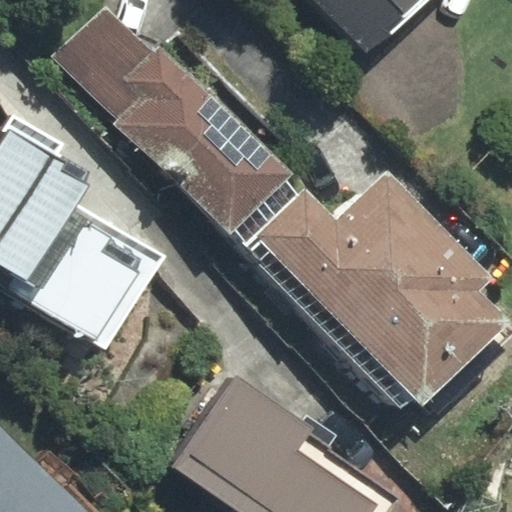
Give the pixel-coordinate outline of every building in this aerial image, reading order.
[(130,0),(90,0),(36,58),(219,229),(292,151),(130,0)] [(329,0),(379,47),(423,0),(329,0)] [(19,113),(0,139),(0,237),(30,259),(20,273),(106,334),(169,247),(93,193),(106,175),(19,113)] [(253,229),(423,394),(511,327),(511,307),(486,282),(500,267),(387,158),(374,171),(341,139),(303,178),(253,229)] [(257,511),(379,511),(390,497),(307,439),(318,424),(238,369),(178,457),(257,511)] [(113,511),(58,455),(48,464),(0,415),(0,511),(113,511)]
